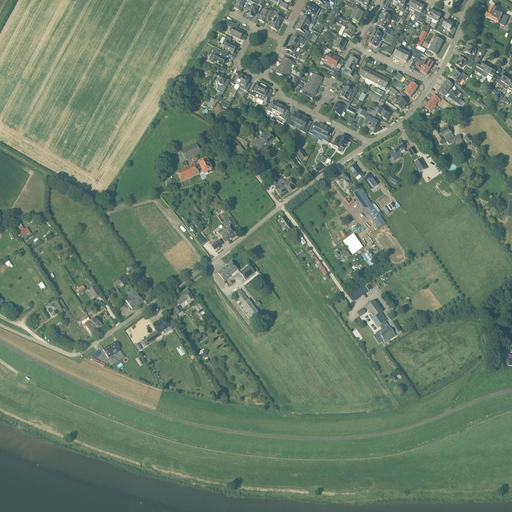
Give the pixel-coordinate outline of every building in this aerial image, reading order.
[(247,1),(245,0),(242,0),(240,4),(238,2),(234,9),(241,13),(247,1)] [(326,3),(327,0),(316,0),(316,1),(321,4),(320,7),(326,10),(329,4),(326,3)] [(398,0),(397,3),(397,5),(400,7),(398,11),(403,13),(405,11),(407,7),(404,6),(406,0),(398,0)] [(357,6),(347,1),(345,6),(353,10),(355,6),(357,6)] [(415,11),(418,4),(413,1),(409,8),(408,11),(414,14),(415,11)] [(310,16),(316,19),(320,10),(309,4),(308,6),(307,6),(305,10),(306,10),(305,11),(311,13),(310,16)] [(420,23),(423,17),(420,15),(424,7),(418,4),(415,11),(414,14),(413,15),(418,18),(416,21),(420,23)] [(251,7),(248,6),(245,11),(248,12),(247,15),(253,18),(257,9),(251,6),(251,7)] [(495,9),(492,8),(491,9),(490,9),(488,14),(485,18),(491,21),(491,22),(493,24),(494,22),(498,24),(504,27),(508,18),(502,16),(502,15),(495,12),(495,11),(494,11),(495,9)] [(269,23),(272,19),(272,17),(275,12),(270,9),(268,12),(264,10),(259,21),(265,24),(267,21),(269,23)] [(363,13),(355,9),(351,18),(359,23),(363,13)] [(426,17),(432,20),(436,13),(430,10),(426,17)] [(275,12),(272,17),(272,19),(274,20),(270,28),(277,31),(283,19),(276,16),(277,13),(275,12)] [(441,16),(436,13),(432,20),(438,23),(441,16)] [(380,20),(388,24),(390,20),(397,23),(399,18),(392,14),(390,17),(383,14),(380,20)] [(347,20),(340,17),(336,15),(334,19),(338,21),(336,23),(346,28),(343,34),(351,38),(356,29),(347,24),(346,23),(347,20)] [(299,23),(308,27),(310,24),(314,26),(317,20),(315,20),(316,19),(310,16),(308,16),(311,17),(309,20),(303,17),(299,23)] [(383,32),(386,34),(390,36),(393,31),(386,28),(388,24),(380,20),(377,26),(384,30),(383,32)] [(443,20),(440,25),(438,29),(442,31),(444,28),(450,31),(453,24),(446,20),(445,21),(443,20)] [(306,31),(308,27),(299,23),(296,30),(302,33),(301,36),(307,39),(310,33),(306,31)] [(238,27),(233,24),(229,32),(232,33),(231,36),(240,41),(244,33),(237,30),(238,27)] [(384,40),(386,34),(383,32),(381,32),(380,34),(374,31),(371,38),(379,42),(381,38),(384,40)] [(420,36),(419,38),(424,41),(427,34),(422,31),(421,34),(419,34),(419,35),(420,36)] [(435,40),(432,45),(439,49),(443,42),(440,41),(441,38),(435,34),(433,39),(435,40)] [(232,40),(226,37),(222,45),(225,47),(224,49),(234,54),(237,47),(230,43),(232,40)] [(289,44),(298,48),(299,44),(302,46),(305,40),(300,38),(298,41),(292,37),(290,41),(291,41),(289,44)] [(379,42),(371,38),(368,44),(376,48),(379,49),(382,43),(379,42)] [(424,41),(419,38),(413,50),(418,53),(421,55),(424,56),(424,55),(423,54),(426,50),(420,47),(424,41)] [(346,43),(338,39),(333,48),(342,52),(346,43)] [(298,48),(289,44),(288,47),(287,47),(285,50),(292,53),(290,56),(296,59),(298,53),(296,52),(298,48)] [(436,56),(439,49),(432,45),(429,50),(427,49),(425,54),(431,57),(432,54),(436,56)] [(394,56),(400,59),(404,52),(401,50),(402,48),(400,46),(399,49),(398,49),(394,56)] [(476,50),(468,46),(464,52),(467,53),(465,56),(472,61),(474,57),(471,55),(473,53),(475,54),(476,50)] [(221,53),(216,50),(211,58),(210,58),(210,59),(209,60),(210,62),(211,63),(213,64),(214,64),(214,63),(223,67),(224,64),(225,64),(227,60),(219,56),(221,53)] [(407,53),(404,52),(400,59),(406,63),(410,55),(409,55),(411,52),(408,51),(407,53)] [(335,58),(328,54),(324,62),(332,67),(331,69),(335,71),(332,77),(335,79),(338,72),(342,66),(338,64),(340,59),(336,57),(335,58)] [(284,58),(282,63),(291,68),(293,65),(294,66),(295,64),(284,58)] [(358,61),(351,58),(345,68),(350,71),(348,74),(353,77),(357,70),(354,69),(358,61)] [(415,58),(413,61),(416,62),(420,64),(430,70),(433,64),(426,60),(425,62),(422,61),(421,61),(418,60),(415,58)] [(474,62),(469,59),(467,61),(466,63),(460,59),(458,62),(457,62),(456,62),(455,63),(455,64),(456,65),(455,66),(461,70),(465,65),(469,68),(472,64),(474,62)] [(483,73),(488,65),(483,62),(482,65),(479,63),(474,71),(482,75),(483,73)] [(282,63),(279,68),(290,74),(291,72),(289,71),(291,68),(282,63)] [(419,67),(422,69),(420,72),(427,75),(430,70),(420,64),(419,67)] [(487,75),(492,67),(488,65),(483,73),(487,75)] [(497,70),(492,67),(487,75),(492,78),(490,80),(494,82),(498,75),(495,73),(497,70)] [(289,76),(290,74),(279,68),(276,74),(286,79),(287,75),(289,76)] [(358,76),(366,80),(370,71),(363,68),(358,76)] [(376,74),(370,71),(366,80),(372,83),(376,74)] [(460,75),(454,71),(452,74),(451,73),(450,74),(449,76),(450,77),(449,77),(455,82),(459,85),(463,80),(464,81),(467,77),(461,73),(460,75)] [(404,77),(397,73),(394,78),(400,82),(404,77)] [(227,79),(217,74),(213,81),(223,86),(227,79)] [(244,79),(245,77),(239,74),(237,79),(234,78),(231,84),(235,86),(234,88),(235,89),(237,90),(238,90),(239,88),(240,86),(244,79)] [(310,76),(309,78),(320,84),(323,79),(313,74),(312,77),(310,76)] [(376,74),(372,83),(379,86),(383,77),(376,74)] [(499,82),(503,85),(508,77),(504,74),(502,78),(499,76),(495,82),(498,84),(499,82)] [(250,80),(245,77),(244,79),(240,86),(239,88),(247,92),(250,86),(248,85),(250,80)] [(383,77),(379,86),(385,89),(390,81),(383,77)] [(503,85),(508,88),(511,82),(511,81),(511,79),(508,77),(503,85)] [(318,89),(320,84),(309,78),(308,80),(310,81),(308,84),(318,89)] [(458,99),(459,99),(462,94),(456,90),(454,92),(450,89),(452,86),(446,81),(442,87),(458,99)] [(403,85),(408,88),(414,92),(418,87),(410,82),(408,84),(406,82),(403,85)] [(258,99),(264,87),(259,84),(256,89),(253,87),(249,95),(258,99)] [(315,94),(318,89),(308,84),(306,87),(305,87),(304,89),(315,94)] [(270,89),(264,87),(258,99),(266,103),(270,96),(267,94),(270,89)] [(342,92),(353,98),(357,90),(351,87),(350,90),(344,87),(342,92)] [(460,100),(459,99),(458,99),(442,87),(438,93),(444,97),(447,94),(451,97),(450,98),(457,104),(460,100)] [(398,93),(390,88),(388,91),(395,96),(398,93)] [(414,92),(408,88),(405,92),(402,90),(400,93),(405,97),(407,95),(411,98),(414,92)] [(315,94),(304,89),(303,91),(304,91),(303,95),(312,99),(315,94)] [(349,106),(353,98),(342,92),(339,97),(344,99),(342,102),(349,106)] [(434,95),(429,102),(435,106),(438,101),(439,102),(441,101),(434,95)] [(399,99),(396,97),(394,100),(397,102),(394,106),(401,111),(406,104),(399,99)] [(215,100),(211,98),(209,103),(204,101),(204,102),(208,104),(207,105),(212,108),(215,100)] [(485,107),(478,101),(475,104),(483,110),(485,107)] [(277,113),(281,105),(276,102),(274,105),(271,104),(267,111),(273,114),(274,111),(277,113)] [(435,106),(429,102),(425,108),(430,112),(434,108),(435,109),(436,107),(435,106)] [(345,108),(336,104),(332,112),(336,114),(337,114),(341,116),(345,108)] [(281,105),(277,113),(280,114),(279,117),(285,120),(288,112),(285,111),(287,108),(281,105)] [(379,110),(377,113),(378,113),(387,120),(392,112),(383,105),(379,110)] [(358,111),(353,109),(349,106),(347,110),(353,113),(356,115),(357,113),(358,111)] [(298,125),(303,116),(299,114),(299,115),(296,113),(293,120),(290,118),(287,124),(293,127),(295,124),(298,125)] [(307,118),(303,116),(298,125),(302,127),(300,130),(306,134),(309,128),(306,126),(309,120),(306,119),(307,118)] [(225,122),(218,117),(216,121),(222,126),(225,122)] [(367,120),(364,125),(374,130),(378,122),(368,117),(367,120)] [(320,134),(324,127),(318,124),(315,129),(312,128),(309,133),(315,136),(317,133),(320,134)] [(455,137),(448,126),(435,133),(441,143),(440,144),(440,145),(442,145),(443,145),(444,144),(444,143),(444,142),(444,141),(446,140),(449,146),(458,141),(459,142),(462,140),(459,135),(455,137)] [(324,127),(320,134),(324,136),(323,140),(328,143),(331,137),(328,136),(331,130),(324,127)] [(269,131),(259,140),(261,143),(263,141),(267,146),(275,139),(269,131)] [(472,140),(468,135),(464,138),(468,143),(472,140)] [(333,145),(339,148),(338,150),(338,151),(341,152),(342,152),(344,148),(344,149),(349,139),(342,136),(340,141),(336,139),(333,145)] [(258,153),(267,146),(263,141),(261,143),(259,140),(252,145),(258,153)] [(392,147),(394,150),(389,153),(394,162),(400,158),(401,155),(400,152),(405,149),(401,142),(392,147)] [(202,153),(198,143),(177,153),(182,163),(202,153)] [(290,151),(287,146),(280,149),(282,155),(290,151)] [(417,154),(413,147),(408,150),(412,157),(417,154)] [(463,149),(463,148),(456,152),(457,153),(461,161),(469,156),(464,149),(463,149)] [(298,153),(303,160),(307,157),(302,150),(298,153)] [(298,167),(293,158),(288,160),(294,169),(298,167)] [(212,170),(207,159),(198,163),(199,163),(177,173),(182,182),(203,172),(204,174),(205,173),(205,174),(208,173),(208,172),(212,170)] [(427,169),(421,159),(415,162),(421,172),(427,169)] [(362,176),(363,175),(355,164),(349,169),(356,178),(360,174),(362,176)] [(352,184),(350,181),(344,173),(336,180),(342,187),(344,186),(346,188),(352,184)] [(378,185),(369,173),(364,177),(373,188),(378,185)] [(283,184),(290,193),(297,188),(291,179),(283,184)] [(176,188),(174,180),(166,182),(168,190),(176,188)] [(290,193),(283,184),(277,188),(283,198),(290,193)] [(373,205),(361,188),(353,193),(366,210),(374,223),(382,218),(373,205)] [(200,212),(195,205),(192,207),(197,214),(200,212)] [(391,212),(387,206),(382,209),(387,216),(391,212)] [(293,229),(285,217),(279,222),(287,234),(293,229)] [(24,230),(20,224),(14,227),(13,228),(17,235),(24,230)] [(237,236),(229,225),(218,233),(225,243),(230,239),(231,240),(237,236)] [(184,234),(174,241),(178,246),(187,239),(184,234)] [(358,241),(353,234),(348,238),(353,245),(358,241)] [(220,246),(217,242),(211,246),(214,250),(220,246)] [(369,264),(375,260),(371,254),(365,258),(369,264)] [(322,274),(326,272),(323,268),(316,257),(312,259),(322,274)] [(239,269),(233,261),(227,266),(219,272),(225,280),(239,269)] [(255,273),(249,266),(244,270),(240,273),(245,280),(255,273)] [(124,286),(119,279),(113,284),(115,287),(119,285),(121,288),(124,286)] [(350,296),(355,302),(372,289),(368,283),(350,296)] [(85,290),(82,286),(76,290),(79,294),(85,290)] [(100,295),(94,286),(88,291),(94,299),(100,295)] [(261,316),(241,289),(235,294),(243,304),(241,305),(254,322),(261,316)] [(143,301),(136,291),(135,292),(125,300),(132,309),(143,301)] [(183,298),(179,300),(183,306),(185,309),(187,307),(188,309),(193,305),(192,304),(196,301),(194,299),(190,293),(186,296),(185,295),(182,297),(183,298)] [(117,305),(112,297),(107,301),(112,309),(117,305)] [(384,312),(375,300),(366,307),(374,318),(372,319),(379,327),(388,321),(382,313),(384,312)] [(63,311),(56,301),(46,308),(52,318),(63,311)] [(200,303),(195,307),(199,312),(204,308),(200,303)] [(360,317),(367,312),(364,308),(357,313),(360,317)] [(179,310),(174,313),(178,318),(183,315),(179,310)] [(91,320),(97,329),(103,325),(97,316),(91,320)] [(171,326),(165,318),(154,325),(158,331),(146,339),(148,343),(157,337),(156,336),(159,334),(158,334),(171,326)] [(91,333),(97,329),(91,320),(85,324),(91,333)] [(385,326),(387,329),(380,333),(386,342),(396,336),(395,335),(400,333),(392,321),(385,326)] [(195,324),(185,330),(188,335),(198,329),(195,324)] [(121,351),(115,342),(103,349),(109,358),(121,351)] [(200,355),(202,354),(206,362),(210,360),(205,349),(198,352),(200,355)]
